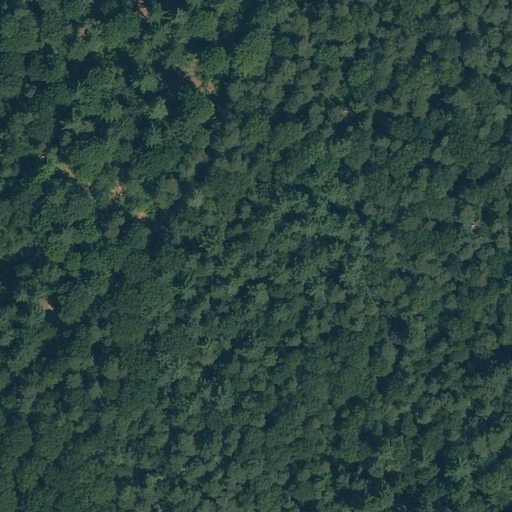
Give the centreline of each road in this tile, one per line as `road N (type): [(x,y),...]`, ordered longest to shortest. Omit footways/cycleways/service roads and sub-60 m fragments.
road 1 (track): [(123,511),(54,333)]
road 2 (track): [(304,0),(242,66),(203,150)]
road 3 (track): [(37,172),(98,0)]
road 4 (track): [(30,199),(0,39)]
road 5 (track): [(153,231),(54,333)]
road 6 (track): [(54,333),(30,199)]
